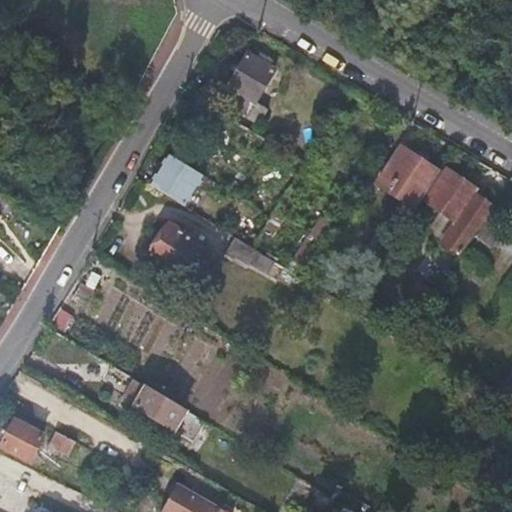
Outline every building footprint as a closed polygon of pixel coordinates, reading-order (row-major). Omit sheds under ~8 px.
[(233,107),(258,123),(261,123),(269,109),(256,101),(274,70),(248,53),(220,100),(233,107)] [(228,115),(253,131),(258,123),(233,107),(228,115)] [(418,208),(442,171),(406,147),(381,183),(418,208)] [(205,175),(168,152),(148,183),(186,207),(201,183),(205,175)] [(463,254),(496,207),(479,195),(481,191),(450,170),(429,201),(460,222),(446,243),(463,254)] [(217,192),(222,185),(205,175),(201,183),(217,192)] [(184,273),(202,241),(171,224),(153,255),(184,273)] [(261,253),(253,248),(238,239),(228,252),(251,266),(254,264),(261,253)] [(304,287),(307,282),(261,253),(254,264),(291,287),(296,282),(304,287)] [(425,276),(437,286),(448,272),(435,262),(425,276)] [(507,337),(511,330),(511,308),(503,303),(488,323),(507,337)] [(74,318),(60,309),(59,311),(50,327),(63,335),(74,318)] [(440,364),(452,372),(488,323),(477,314),(470,324),(461,316),(447,334),(457,340),(447,354),(440,364)] [(457,340),(447,334),(430,322),(422,337),(447,354),(457,340)] [(187,409),(137,380),(125,399),(175,428),(182,417),(187,409)] [(187,409),(182,417),(200,428),(204,420),(187,409)] [(19,421),(16,419),(2,446),(30,461),(43,434),(30,428),(32,422),(22,417),(19,421)] [(79,441),(59,431),(52,444),(72,454),(79,441)] [(228,511),(180,484),(163,511),(228,511)]
